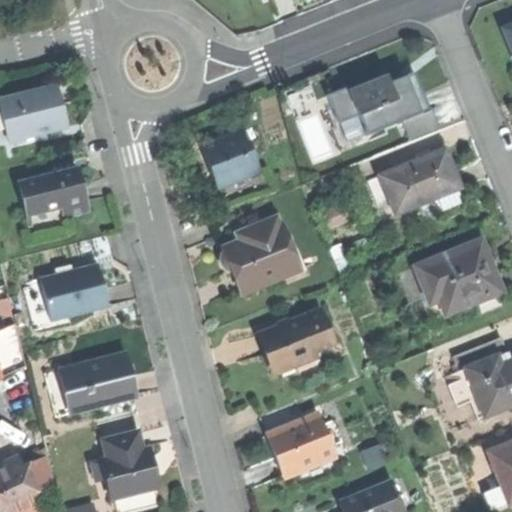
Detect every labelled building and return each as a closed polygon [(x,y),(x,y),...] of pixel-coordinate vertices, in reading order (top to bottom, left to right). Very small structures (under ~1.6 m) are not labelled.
[(360,119),(366,134),(428,110),(421,91),(414,74),(389,84),(386,75),(347,90),(348,94),(337,98),(347,124),(360,119)] [(288,87),(293,111),(317,107),(313,83),(288,87)] [(0,99),(0,108),(8,141),(67,127),(62,107),(57,86),(0,99)] [(211,170),(218,188),(260,171),(244,131),(202,148),(211,170)] [(388,198),(394,214),(459,189),(450,166),(443,150),(379,175),(388,198)] [(18,180),(27,216),(62,207),(64,218),(88,212),(83,191),(77,169),(48,176),(47,173),(18,180)] [(264,181),(260,171),(218,188),(222,197),(264,181)] [(376,203),(388,198),(379,175),(367,180),(376,203)] [(238,287),(241,295),(282,278),(299,271),(292,253),(281,226),(277,227),(274,220),(236,235),(239,243),(222,249),(224,255),(218,263),(222,272),(233,276),(238,287)] [(414,267),(435,318),(476,301),(496,294),(501,292),(490,265),(481,241),(414,267)] [(299,250),(292,253),(299,271),(282,278),(285,285),(309,275),(299,250)] [(39,280),(49,321),(107,307),(102,284),(97,266),(39,280)] [(500,305),(496,294),(476,301),(481,312),(500,305)] [(267,356),(275,376),(316,360),(313,353),(332,345),(318,311),(259,336),(267,356)] [(451,358),(457,373),(465,370),(497,358),(507,354),(501,339),(451,358)] [(64,393),(68,412),(128,397),(123,377),(131,375),(129,368),(126,353),(65,369),(71,391),(64,393)] [(465,370),(484,418),(511,406),(511,363),(501,368),(497,358),(465,370)] [(58,370),(64,393),(71,391),(65,369),(58,370)] [(476,421),(484,418),(465,370),(457,373),(476,421)] [(136,396),(131,375),(123,377),(128,397),(136,396)] [(276,459),(284,478),(334,457),(329,445),(322,427),(317,414),(266,435),(276,459)] [(334,422),(322,427),(329,445),(342,440),(334,422)] [(101,460),(111,499),(156,487),(151,466),(145,468),(141,451),(136,431),(100,440),(105,459),(101,460)] [(504,491),(511,509),(511,449),(491,458),(504,491)] [(147,450),(141,451),(145,468),(151,466),(149,459),(147,450)] [(5,461),(7,466),(22,460),(19,455),(11,458),(5,461)] [(45,458),(24,466),(36,495),(57,486),(45,458)] [(7,466),(0,469),(0,487),(10,511),(15,511),(34,504),(39,502),(36,495),(24,466),(22,460),(7,466)] [(305,482),(332,473),(328,462),(301,471),(305,482)] [(343,511),(399,511),(388,482),(340,501),(343,511)] [(0,511),(10,511),(0,487),(0,511)] [(490,511),(504,511),(511,509),(504,491),(486,499),(490,511)]
